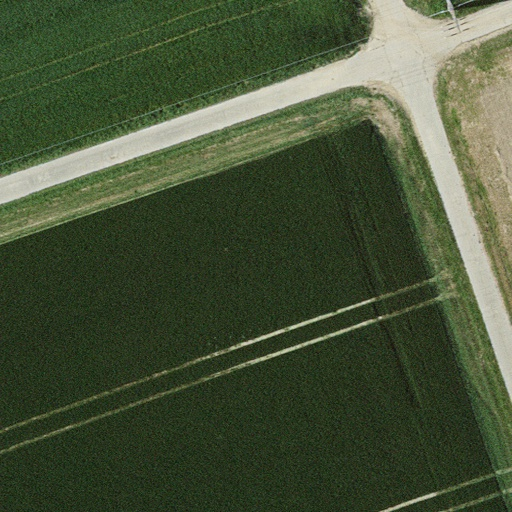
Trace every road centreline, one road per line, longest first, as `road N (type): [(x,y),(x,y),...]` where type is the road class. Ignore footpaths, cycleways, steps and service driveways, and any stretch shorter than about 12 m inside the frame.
road 1 (track): [(0,188),(511,8)]
road 2 (track): [(385,0),(511,368)]
